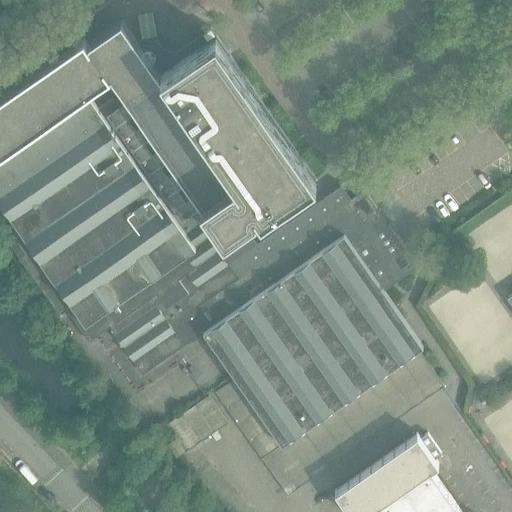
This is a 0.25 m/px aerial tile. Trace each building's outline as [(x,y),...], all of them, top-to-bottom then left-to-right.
[(82,37),(0,95),(0,152),(109,76),(222,237),(256,213),(259,219),(298,190),(314,178),(214,35),(190,51),(158,73),(149,60),(120,18),(85,42),(82,37)] [(158,292),(187,334),(192,341),(205,332),(283,443),(423,345),(384,290),(418,267),(364,189),(335,209),(330,201),(324,192),(254,241),(247,230),(225,245),(201,210),(194,214),(165,172),(170,168),(156,147),(150,151),(112,97),(97,107),(90,97),(0,159),(0,229),(57,311),(64,306),(88,340),(116,322),(158,292)] [(145,363),(187,334),(158,292),(116,322),(145,363)] [(209,395),(167,425),(185,451),(227,422),(209,395)] [(462,511),(432,467),(438,463),(438,464),(440,463),(437,459),(444,454),(429,432),(422,437),(419,432),(417,433),(418,434),(338,489),(337,488),(336,489),(351,511),(365,511),(380,502),(386,511),(462,511)]
